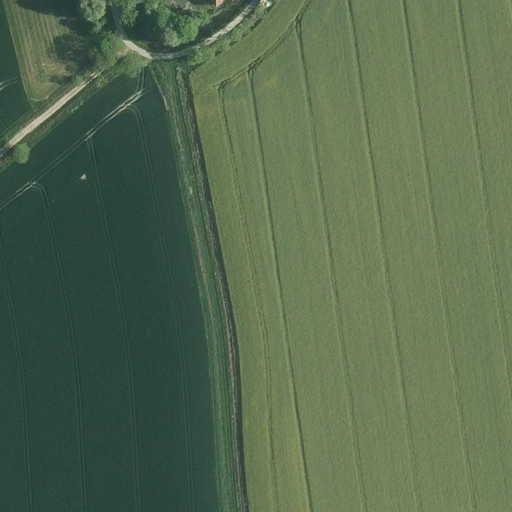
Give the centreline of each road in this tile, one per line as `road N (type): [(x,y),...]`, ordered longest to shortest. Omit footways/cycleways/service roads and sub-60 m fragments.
road 1 (track): [(233,511),(221,347),(167,52)]
road 2 (unclassified): [(108,0),(122,47),(141,54),(199,42),(252,0)]
road 3 (track): [(0,153),(122,47)]
